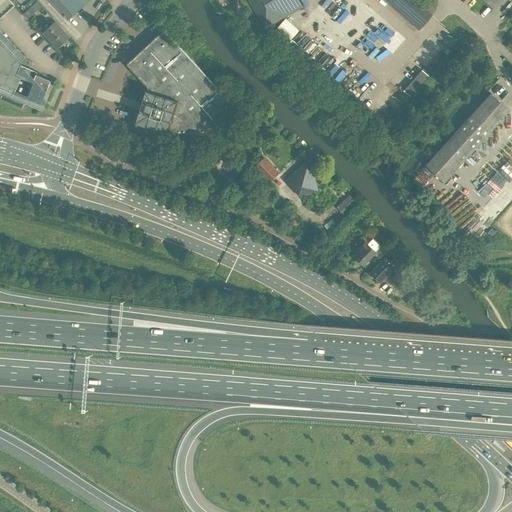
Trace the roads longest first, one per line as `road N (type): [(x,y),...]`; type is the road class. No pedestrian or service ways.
road 1 (primary): [(511,444),(357,309),(289,267),(51,165)]
road 2 (primary): [(41,195),(137,221),(272,279),(334,320),(494,460)]
road 3 (motorway): [(0,371),(388,400)]
road 4 (unclassified): [(402,308),(283,238),(118,166),(63,131)]
road 5 (motorway): [(305,353),(134,315),(0,297)]
road 6 (motorway): [(305,353),(0,329)]
road 7 (motorway): [(200,511),(180,474),(185,445),(200,424),(229,411),(388,400)]
road 8 (motorway): [(511,369),(305,353)]
road 9 (unclassified): [(63,131),(98,48),(137,0)]
road 10 (motorway): [(0,433),(128,511)]
road 11 (motorway): [(388,400),(511,410)]
